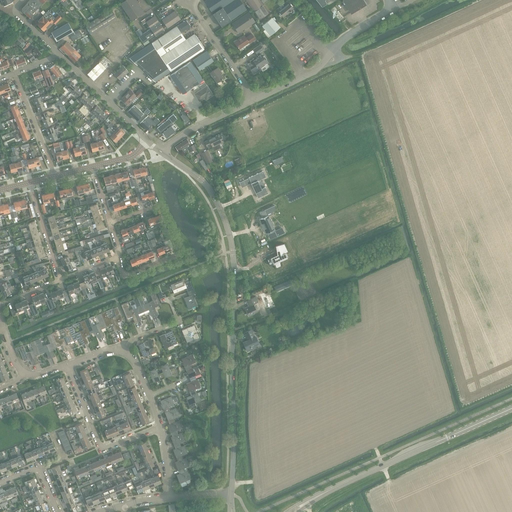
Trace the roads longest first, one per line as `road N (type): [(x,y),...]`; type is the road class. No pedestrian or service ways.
road 1 (tertiary): [(231,494),(229,232),(201,179),(161,152)]
road 2 (tertiary): [(292,511),(511,408)]
road 3 (unclassified): [(254,98),(316,69),(342,40),(393,8),(388,0)]
road 4 (tertiary): [(146,140),(58,54)]
